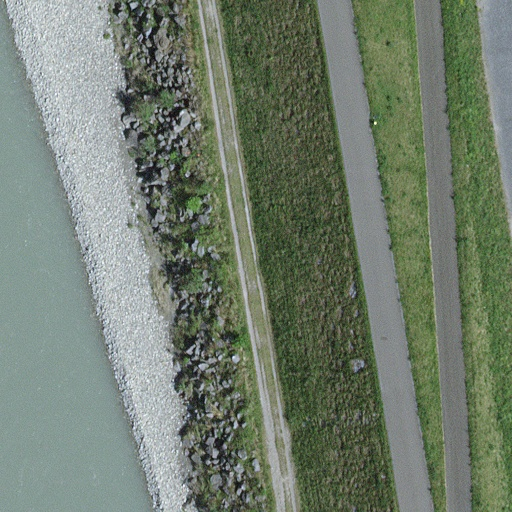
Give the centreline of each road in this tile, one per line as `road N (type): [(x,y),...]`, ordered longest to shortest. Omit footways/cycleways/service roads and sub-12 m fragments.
road 1 (track): [(201,0),(284,511)]
road 2 (track): [(427,0),(447,511)]
